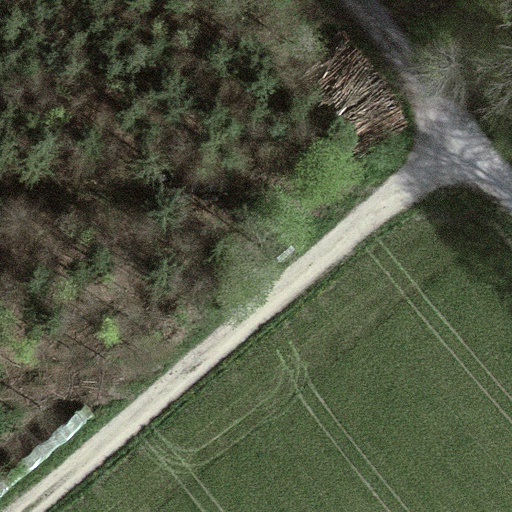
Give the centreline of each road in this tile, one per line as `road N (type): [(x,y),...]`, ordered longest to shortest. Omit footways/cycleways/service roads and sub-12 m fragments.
road 1 (track): [(511,196),(458,133),(16,511)]
road 2 (track): [(458,133),(355,0)]
